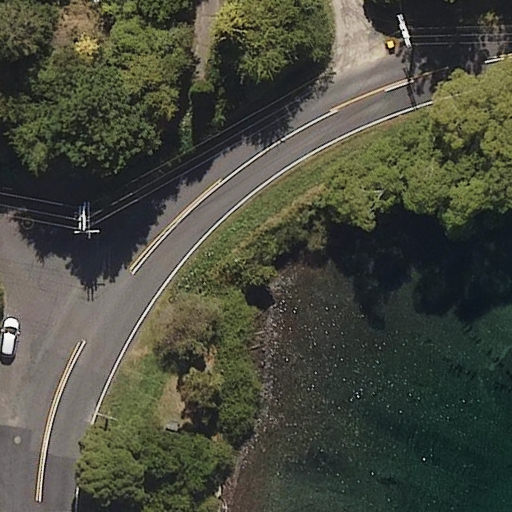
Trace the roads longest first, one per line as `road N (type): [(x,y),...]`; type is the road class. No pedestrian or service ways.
road 1 (secondary): [(118,281),(201,194),(282,135),(367,90),(511,54)]
road 2 (secondary): [(41,511),(41,463),(59,387),(118,281)]
road 3 (residential): [(0,217),(118,281)]
